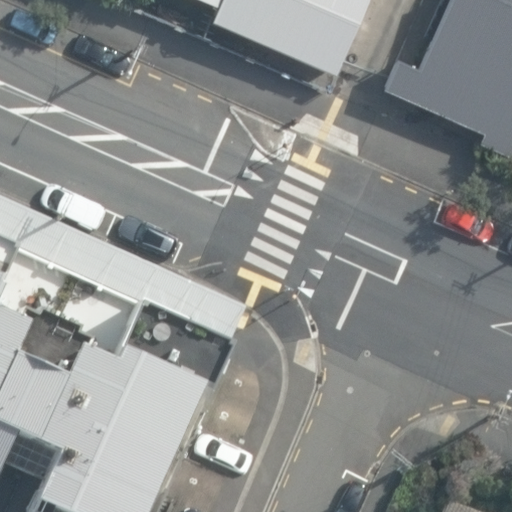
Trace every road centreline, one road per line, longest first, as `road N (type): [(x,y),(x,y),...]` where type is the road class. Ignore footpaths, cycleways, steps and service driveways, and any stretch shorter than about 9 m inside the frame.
road 1 (tertiary): [(0,95),(422,276)]
road 2 (residential): [(422,276),(316,511)]
